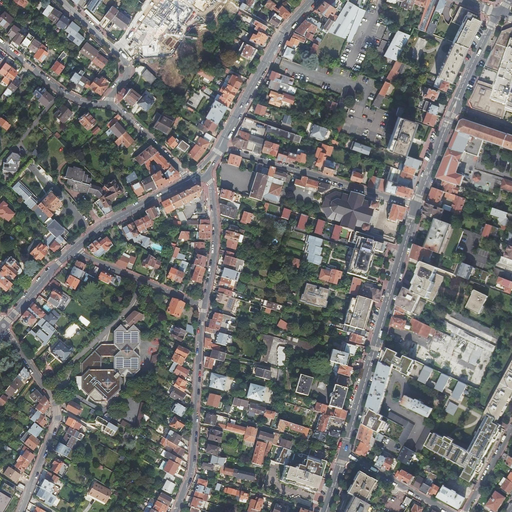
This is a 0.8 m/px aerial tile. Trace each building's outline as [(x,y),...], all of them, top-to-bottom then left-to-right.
[(25,0),(13,0),(23,8),(28,2),(26,1),(25,0)] [(91,0),(87,8),(94,14),(103,0),(91,0)] [(132,39),(142,46),(157,44),(172,21),(181,27),(192,11),(176,0),(161,0),(157,7),(154,5),(132,39)] [(203,1),(200,0),(195,0),(193,5),(204,12),(208,5),(207,4),(203,1)] [(247,0),(244,4),(249,7),(252,9),(254,6),(251,5),(254,1),(254,0),(247,0)] [(267,0),(263,6),(270,10),(274,4),(267,0)] [(337,1),(335,0),(323,0),(322,1),(335,9),(340,12),(342,9),(335,5),(337,1)] [(345,0),(347,1),(342,9),(340,12),(337,16),(334,22),(327,32),(340,37),(358,8),(356,7),(349,2),(349,0),(345,0)] [(402,0),(402,1),(401,1),(401,3),(400,7),(411,10),(413,4),(414,0),(402,0)] [(426,0),(424,7),(418,28),(417,29),(426,33),(438,0),(426,0)] [(438,0),(426,33),(431,35),(444,0),(443,0),(438,0)] [(335,9),(322,1),(316,9),(314,10),(318,12),(324,16),(334,22),(337,16),(335,15),(334,16),(332,14),(335,9)] [(242,3),(239,8),(246,12),(249,7),(244,4),(242,3)] [(62,15),(47,5),(42,13),(53,22),(56,24),(57,22),(62,15)] [(281,18),(285,20),(291,14),(281,5),(278,9),(277,10),(278,11),(279,13),(277,15),(281,18)] [(459,26),(452,42),(466,48),(473,35),(481,20),(478,14),(459,6),(451,22),(459,26)] [(111,7),(105,16),(111,20),(118,11),(111,7)] [(358,8),(340,37),(346,40),(357,14),(358,8)] [(348,42),(351,43),(354,34),(355,34),(358,26),(359,25),(362,18),(363,17),(365,11),(358,8),(357,14),(346,40),(346,41),(347,41),(348,42)] [(131,21),(122,14),(118,11),(111,20),(116,24),(125,30),(131,21)] [(0,24),(5,29),(12,19),(3,12),(0,16),(0,24)] [(275,26),(281,18),(277,15),(274,13),(268,23),(269,23),(270,22),(275,26)] [(69,21),(62,15),(57,22),(56,24),(54,26),(58,29),(59,27),(62,30),(67,23),(69,21)] [(316,27),(318,28),(320,25),(320,24),(318,22),(308,16),(305,20),(316,27)] [(326,33),(327,32),(334,22),(324,16),(323,17),(325,18),(324,20),(323,21),(326,22),(323,26),(322,26),(320,29),(326,33)] [(265,28),(266,27),(254,20),(254,21),(253,22),(252,24),(255,26),(254,29),(258,31),(264,34),(266,31),(264,30),(265,28)] [(315,29),(316,27),(305,20),(300,26),(294,31),(302,35),(305,30),(307,32),(304,37),(315,43),(319,45),(319,44),(322,40),(317,37),(316,40),(311,38),(313,35),(312,34),(315,29)] [(76,32),(80,28),(71,22),(69,25),(67,23),(62,30),(65,31),(66,30),(69,32),(67,35),(67,36),(66,38),(67,38),(78,46),(83,39),(76,32)] [(238,28),(232,24),(230,27),(228,31),(234,34),(238,28)] [(17,33),(19,30),(13,25),(6,35),(13,39),(17,33)] [(474,92),(469,103),(472,108),(503,119),(506,110),(511,111),(511,94),(511,92),(511,28),(502,32),(489,59),(491,60),(487,68),(502,73),(495,91),(477,85),(474,92)] [(384,56),(396,61),(409,35),(404,33),(397,30),(384,56)] [(264,40),(267,36),(264,34),(258,31),(255,35),(252,34),(249,40),(261,45),(264,40)] [(29,32),(28,32),(19,45),(23,49),(24,47),(26,48),(26,46),(32,38),(34,36),(33,36),(33,37),(28,33),(29,32)] [(24,37),(17,33),(13,39),(12,41),(18,45),(24,37)] [(305,39),(293,33),(291,38),(299,41),(303,43),(305,39)] [(41,44),(32,38),(26,46),(35,53),(41,45),(41,44)] [(285,43),(285,45),(289,47),(288,47),(291,48),(293,48),(293,49),(295,48),(297,42),(299,43),(299,41),(291,38),(290,41),(289,42),(287,41),(286,41),(286,42),(285,43)] [(452,42),(436,78),(449,83),(451,83),(456,71),(462,57),(465,50),(466,48),(452,42)] [(90,46),(86,43),(79,51),(92,60),(97,53),(89,47),(90,46)] [(244,43),(239,52),(250,58),(255,48),(244,43)] [(314,55),(318,46),(313,43),(309,53),(314,55)] [(137,46),(139,56),(144,56),(158,56),(158,53),(160,53),(160,45),(157,45),(157,44),(142,46),(137,46)] [(41,61),(47,54),(45,53),(48,50),(43,46),(41,45),(35,53),(33,55),(41,61)] [(284,47),(283,48),(285,49),(284,50),(282,56),(291,60),(294,54),(297,48),(295,48),(293,49),(293,48),(291,48),(288,47),(289,47),(285,45),(284,47)] [(56,61),(59,63),(63,58),(64,58),(66,55),(62,52),(56,61)] [(97,53),(92,60),(92,61),(102,69),(107,61),(97,53)] [(56,61),(50,69),(58,74),(64,67),(61,65),(62,64),(61,63),(60,64),(59,63),(56,61)] [(396,61),(384,82),(392,85),(397,72),(403,75),(405,71),(408,66),(400,63),(396,61)] [(0,73),(5,77),(11,68),(5,64),(0,71),(0,73)] [(5,77),(2,81),(8,85),(12,80),(17,72),(11,68),(5,77)] [(156,78),(146,69),(141,75),(151,84),(156,78)] [(203,71),(199,69),(197,73),(210,81),(212,77),(214,79),(215,78),(203,71)] [(84,72),(81,71),(80,70),(79,72),(77,71),(76,73),(75,72),(74,73),(73,72),(72,72),(68,76),(69,78),(70,79),(69,80),(75,84),(81,76),(83,74),(84,72)] [(289,77),(281,74),(272,71),(269,78),(270,79),(283,84),(286,85),(289,77)] [(8,88),(14,92),(21,83),(26,76),(23,74),(19,79),(19,80),(17,80),(14,78),(8,88)] [(236,89),(241,80),(232,75),(231,76),(228,83),(226,82),(225,83),(236,89)] [(81,76),(75,84),(81,88),(83,87),(83,86),(87,88),(89,86),(91,83),(81,76)] [(99,80),(95,77),(91,83),(89,86),(92,89),(96,92),(100,95),(109,82),(102,77),(99,80)] [(433,87),(445,92),(447,87),(449,83),(436,78),(437,78),(433,87)] [(290,86),(286,85),(283,84),(270,79),(269,82),(267,82),(266,84),(268,84),(268,87),(277,90),(277,89),(287,92),(290,86)] [(384,82),(383,84),(378,94),(384,96),(390,98),(395,86),(392,85),(384,82)] [(225,83),(224,84),(223,84),(219,91),(222,93),(220,96),(230,101),(236,89),(225,83)] [(10,98),(14,92),(8,88),(3,94),(10,98)] [(39,99),(45,92),(46,91),(42,88),(41,90),(38,88),(33,94),(39,99)] [(127,92),(123,88),(117,94),(118,101),(119,102),(122,98),(127,92)] [(140,97),(130,89),(127,92),(122,98),(132,106),(135,102),(140,97)] [(424,95),(423,97),(425,98),(425,97),(431,99),(430,100),(433,101),(434,98),(435,99),(437,93),(428,89),(426,95),(424,95)] [(277,94),(270,91),(269,95),(271,96),(269,103),(279,106),(280,106),(284,107),(284,108),(286,102),(293,104),(295,97),(283,92),(282,95),(278,94),(278,93),(277,94)] [(46,108),(54,99),(45,92),(39,99),(38,100),(46,108)] [(154,102),(143,93),(140,97),(135,102),(146,111),(154,102)] [(384,96),(378,94),(371,106),(378,108),(384,96)] [(230,101),(220,96),(217,102),(226,107),(230,101)] [(226,107),(217,102),(214,100),(210,107),(211,108),(206,118),(207,118),(217,124),(218,121),(225,110),(226,107)] [(334,111),(336,103),(333,102),(332,102),(331,105),(326,103),(325,107),(327,108),(334,111)] [(430,103),(427,112),(436,115),(439,106),(430,103)] [(266,107),(257,104),(255,104),(254,109),(255,110),(254,113),(263,116),(269,118),(271,115),(264,112),(266,107)] [(72,114),(63,106),(54,116),(63,124),(67,120),(69,122),(71,120),(69,118),(72,114)] [(393,110),(392,114),(399,117),(400,117),(403,110),(398,108),(397,111),(393,110)] [(87,115),(85,112),(82,115),(84,118),(80,121),(79,122),(87,131),(96,123),(88,114),(87,115)] [(156,123),(161,115),(157,112),(152,120),(156,123)] [(433,127),(437,116),(436,115),(427,112),(423,123),(433,127)] [(173,124),(175,120),(162,113),(161,115),(156,123),(153,127),(167,135),(170,129),(173,124)] [(290,125),(293,117),(285,114),(282,123),(290,125)] [(7,118),(3,115),(0,119),(0,125),(6,131),(10,126),(6,123),(8,120),(7,119),(7,118)] [(118,115),(108,123),(112,127),(116,123),(122,118),(118,115)] [(400,117),(399,117),(387,150),(402,155),(414,122),(400,117)] [(212,131),(217,124),(207,118),(203,126),(199,124),(197,128),(201,130),(206,133),(207,130),(209,130),(212,131)] [(464,120),(461,122),(454,138),(445,158),(440,170),(437,179),(443,181),(456,185),(456,186),(460,187),(464,176),(456,173),(464,152),(479,157),(484,141),(511,149),(511,136),(508,135),(464,120)] [(333,131),(339,133),(342,126),(340,125),(340,123),(336,122),(333,131)] [(22,126),(27,131),(30,127),(25,123),(22,126)] [(119,139),(126,132),(116,123),(112,127),(110,129),(119,139)] [(326,134),(328,129),(313,124),(310,134),(311,136),(322,140),(324,139),(326,134)] [(302,137),(280,129),(268,125),(266,132),(274,135),(282,138),(292,141),(299,144),(302,137)] [(100,131),(97,128),(91,133),(94,136),(100,131)] [(196,136),(193,142),(193,143),(196,144),(196,145),(205,150),(205,149),(212,136),(206,133),(201,130),(199,135),(204,137),(203,139),(196,136)] [(250,135),(238,130),(235,137),(248,141),(250,135)] [(122,142),(127,148),(134,142),(126,132),(119,139),(115,142),(119,146),(122,142)] [(250,135),(248,141),(245,149),(260,154),(264,139),(250,135)] [(178,145),(180,142),(176,138),(175,139),(172,136),(166,142),(172,148),(177,144),(178,145)] [(248,141),(235,137),(232,142),(233,146),(245,149),(248,141)] [(189,145),(181,140),(180,142),(178,145),(176,147),(183,153),(189,145)] [(268,153),(271,143),(265,141),(262,151),(268,153)] [(353,141),(350,149),(368,155),(370,148),(353,141)] [(279,146),(271,143),(268,153),(276,156),(279,146)] [(321,150),(317,148),(314,156),(318,158),(317,160),(315,165),(323,167),(323,166),(325,160),(324,159),(326,154),(330,156),(333,147),(323,144),(321,150)] [(196,161),(205,150),(196,145),(188,154),(196,161)] [(144,164),(151,158),(157,153),(151,147),(135,160),(139,164),(137,166),(139,168),(144,164)] [(304,152),(298,149),(296,154),(296,155),(294,160),(304,163),(307,155),(303,154),(304,152)] [(281,160),(286,162),(288,153),(280,151),(279,153),(278,153),(276,159),(281,160)] [(290,161),(294,162),(294,160),(296,155),(296,154),(289,152),(288,153),(286,162),(290,163),(290,161)] [(18,155),(13,153),(7,159),(7,163),(4,162),(3,169),(4,171),(16,172),(17,171),(18,166),(17,164),(17,162),(20,162),(21,158),(18,155)] [(153,160),(166,172),(171,167),(164,159),(157,153),(151,158),(153,160)] [(186,153),(180,161),(182,163),(188,155),(186,153)] [(230,155),(227,164),(237,167),(240,158),(230,155)] [(406,160),(404,165),(416,169),(417,165),(419,160),(418,160),(406,156),(404,156),(403,158),(405,159),(406,160)] [(151,177),(156,175),(154,172),(156,171),(156,170),(155,168),(153,169),(150,163),(153,160),(151,158),(144,164),(151,177)] [(333,170),(335,163),(325,160),(323,166),(333,170)] [(476,167),(482,169),(484,162),(477,161),(476,167)] [(413,175),(416,169),(404,165),(404,164),(401,171),(413,175)] [(333,170),(323,166),(323,167),(321,173),(331,176),(332,176),(334,170),(333,170)] [(166,172),(164,174),(167,180),(169,183),(171,182),(179,178),(179,174),(171,167),(166,172)] [(275,169),(270,167),(267,177),(272,178),(274,172),(275,169)] [(415,183),(417,177),(413,175),(401,171),(397,170),(391,167),(386,180),(387,180),(392,182),(404,186),(413,189),(415,183)] [(97,196),(100,199),(105,195),(109,192),(104,187),(101,190),(99,189),(91,186),(91,185),(90,185),(91,180),(87,179),(88,176),(84,175),(84,173),(82,172),(82,170),(73,168),(73,169),(68,168),(65,178),(64,177),(63,179),(68,180),(68,183),(72,184),(74,187),(73,189),(88,194),(94,196),(95,198),(97,196)] [(361,174),(352,171),(350,179),(350,180),(351,180),(353,181),(354,181),(354,180),(360,182),(362,175),(361,174)] [(125,179),(128,185),(129,184),(128,183),(129,183),(137,178),(134,172),(129,175),(125,179)] [(274,172),(272,178),(283,182),(285,182),(287,175),(283,173),(282,175),(274,172)] [(160,173),(156,175),(151,177),(150,177),(157,190),(167,185),(169,183),(167,180),(165,181),(164,179),(161,180),(160,178),(162,177),(160,173)] [(256,173),(255,173),(254,173),(255,173),(255,174),(256,174),(248,198),(260,201),(262,197),(278,203),(283,188),(281,187),(283,182),(272,178),(267,177),(260,174),(256,173)] [(370,175),(367,186),(378,190),(383,192),(387,180),(386,180),(379,178),(372,175),(370,175)] [(151,188),(153,191),(157,190),(150,177),(142,182),(140,183),(144,191),(151,188)] [(295,180),(294,185),(299,187),(304,188),(305,186),(305,184),(307,179),(302,177),(301,182),(295,180)] [(305,184),(305,186),(317,190),(318,187),(319,182),(307,179),(305,184)] [(511,182),(503,179),(499,189),(502,190),(511,192),(511,182)] [(392,182),(387,180),(383,192),(397,196),(406,199),(410,197),(412,191),(413,189),(404,186),(403,188),(403,187),(402,186),(401,186),(400,186),(399,187),(392,185),(391,185),(391,183),(392,183),(392,182)] [(447,193),(461,198),(463,192),(461,191),(462,187),(460,187),(456,186),(456,185),(443,181),(442,185),(445,186),(443,192),(444,192),(447,193)] [(60,237),(63,239),(69,233),(58,222),(56,224),(50,218),(55,213),(54,211),(61,203),(59,202),(61,202),(62,200),(62,198),(61,197),(60,197),(54,190),(51,193),(38,207),(36,205),(37,203),(36,202),(31,197),(32,196),(33,195),(19,182),(12,189),(25,201),(24,203),(45,223),(46,222),(52,228),(51,229),(48,232),(52,235),(53,236),(56,239),(59,236),(60,237)] [(95,203),(104,216),(111,213),(107,206),(110,205),(109,203),(113,201),(114,201),(115,198),(114,198),(120,195),(120,194),(122,193),(123,192),(121,188),(120,187),(119,188),(118,187),(117,187),(114,182),(104,187),(109,192),(110,191),(111,193),(106,196),(105,195),(100,199),(95,203)] [(141,193),(144,191),(140,183),(139,182),(131,186),(136,195),(137,195),(137,196),(141,194),(141,193)] [(319,182),(318,187),(319,188),(318,193),(322,194),(325,192),(327,185),(319,182)] [(187,191),(169,200),(174,210),(189,202),(190,204),(195,201),(196,203),(200,200),(198,198),(201,190),(197,186),(187,191)] [(460,215),(465,199),(461,198),(447,193),(445,197),(454,200),(452,208),(444,206),(443,208),(440,207),(441,205),(442,205),(443,202),(442,202),(442,201),(443,200),(442,199),(444,192),(443,192),(433,188),(431,195),(427,204),(444,210),(460,215)] [(233,193),(223,190),(220,198),(228,201),(230,202),(232,196),(233,196),(234,195),(233,194),(233,193)] [(364,196),(350,192),(349,196),(336,192),(325,197),(322,208),(327,218),(341,223),(339,227),(342,228),(351,231),(353,231),(354,227),(361,229),(361,230),(367,232),(369,226),(368,225),(373,210),(374,210),(376,204),(370,202),(363,200),(364,196)] [(174,210),(169,200),(165,202),(162,204),(167,213),(174,210)] [(240,205),(230,202),(228,201),(226,206),(237,210),(238,210),(240,205)] [(12,216),(13,214),(6,207),(7,206),(3,202),(1,204),(0,205),(0,217),(2,220),(4,219),(8,222),(13,217),(12,216)] [(226,206),(219,204),(219,210),(220,214),(220,215),(234,220),(237,210),(226,206)] [(444,210),(427,204),(425,211),(423,215),(431,218),(432,215),(436,216),(435,219),(437,220),(440,221),(444,210)] [(405,209),(392,205),(387,220),(395,222),(396,220),(402,222),(405,209)] [(149,210),(145,212),(147,216),(150,221),(159,217),(157,214),(159,212),(157,208),(155,209),(154,207),(149,210)] [(490,215),(499,218),(497,219),(500,223),(507,218),(506,216),(507,213),(493,208),(490,215)] [(284,209),(281,218),(282,218),(285,219),(285,220),(288,220),(289,218),(291,211),(284,209)] [(180,222),(182,226),(183,225),(199,225),(210,225),(209,220),(200,220),(200,221),(191,221),(189,220),(187,222),(182,211),(179,212),(176,214),(180,222)] [(249,224),(252,215),(244,212),(241,221),(240,223),(246,225),(246,223),(249,224)] [(278,217),(266,213),(264,219),(277,222),(278,217)] [(305,229),(304,228),(305,227),(308,217),(301,214),(297,228),(305,230),(305,229)] [(147,216),(141,220),(146,229),(152,226),(152,222),(150,221),(147,216)] [(510,222),(507,218),(500,223),(502,225),(501,229),(505,231),(505,228),(507,224),(510,222)] [(141,220),(134,223),(135,225),(138,231),(139,232),(142,231),(143,233),(147,231),(146,229),(141,220)] [(325,222),(318,220),(314,233),(323,236),(324,234),(321,233),(322,232),(325,222)] [(440,221),(437,220),(437,222),(432,233),(426,249),(433,252),(453,259),(463,232),(464,230),(440,221)] [(127,226),(122,229),(128,241),(132,238),(133,240),(134,239),(136,242),(141,240),(143,243),(141,246),(146,249),(149,244),(148,242),(150,239),(141,235),(140,234),(138,235),(136,232),(133,226),(132,224),(127,226)] [(497,228),(487,224),(485,228),(483,228),(481,232),(484,233),(483,236),(488,238),(489,235),(492,236),(492,233),(495,234),(497,228)] [(339,227),(335,225),(331,238),(340,241),(341,239),(338,239),(342,228),(339,227)] [(232,227),(229,227),(228,232),(239,235),(240,236),(241,236),(243,231),(238,229),(235,228),(233,228),(234,227),(233,226),(233,228),(232,227)] [(355,244),(357,245),(355,250),(372,255),(374,250),(380,252),(382,245),(372,242),(373,238),(353,231),(351,231),(348,242),(355,244)] [(181,232),(179,237),(178,239),(183,239),(184,241),(187,241),(187,239),(188,239),(188,232),(181,232)] [(224,239),(228,240),(237,242),(237,243),(239,243),(242,236),(240,236),(239,235),(228,232),(227,232),(224,239)] [(59,245),(61,244),(56,239),(53,236),(52,235),(44,244),(49,248),(48,248),(49,249),(55,253),(60,246),(59,245)] [(323,240),(307,235),(304,244),(306,244),(304,252),(306,253),(303,261),(308,263),(312,264),(320,266),(321,263),(319,262),(320,257),(321,254),(319,253),(321,248),(322,245),(320,244),(321,240),(323,240)] [(56,239),(61,244),(64,240),(63,239),(60,237),(59,236),(56,239)] [(94,256),(98,258),(102,254),(101,253),(108,248),(109,249),(110,248),(110,247),(112,245),(106,238),(102,241),(100,238),(96,242),(95,241),(91,244),(87,248),(88,253),(90,252),(94,256)] [(35,249),(43,257),(46,253),(44,251),(47,248),(44,246),(44,245),(43,244),(42,244),(41,245),(40,244),(41,243),(37,239),(34,242),(34,244),(31,246),(35,249)] [(235,247),(237,243),(237,242),(228,240),(226,247),(233,249),(234,247),(235,247)] [(204,243),(195,242),(195,243),(194,249),(196,249),(196,253),(204,253),(205,252),(205,250),(204,249),(204,243)] [(426,249),(414,244),(411,256),(410,258),(422,262),(423,258),(430,260),(433,252),(426,249)] [(511,247),(507,245),(502,257),(511,260),(511,247)] [(40,260),(43,257),(35,249),(31,246),(30,246),(24,253),(32,259),(35,262),(38,258),(40,260)] [(174,251),(172,257),(175,259),(182,261),(185,262),(186,260),(183,259),(185,256),(177,253),(179,249),(175,247),(174,251)] [(369,266),(372,255),(355,250),(353,249),(346,273),(347,274),(365,279),(366,276),(369,266)] [(220,250),(219,254),(226,256),(231,258),(233,254),(220,250)] [(157,260),(149,255),(147,259),(143,261),(142,265),(147,268),(148,265),(154,267),(158,269),(161,262),(157,260)] [(206,258),(197,255),(193,265),(203,268),(206,259),(206,258)] [(118,260),(116,264),(121,266),(125,268),(126,266),(127,266),(128,263),(133,265),(136,259),(131,256),(131,257),(130,260),(127,258),(122,256),(120,261),(118,260)] [(232,271),(235,272),(237,272),(239,266),(242,267),(244,261),(236,259),(231,258),(226,256),(224,261),(224,263),(223,264),(225,265),(224,269),(232,271)] [(511,260),(502,257),(499,256),(497,262),(511,267),(511,260)] [(0,273),(0,275),(1,276),(3,278),(4,276),(5,277),(7,274),(12,279),(17,273),(18,275),(20,275),(22,272),(22,270),(20,269),(14,264),(16,261),(10,257),(5,263),(6,263),(1,269),(2,270),(0,271),(0,272),(1,273),(0,273)] [(300,260),(292,258),(290,266),(298,268),(300,260)] [(188,263),(185,262),(182,261),(178,269),(185,272),(188,263)] [(77,262),(74,268),(82,272),(85,266),(77,262)] [(436,273),(438,269),(423,263),(421,266),(420,269),(421,269),(418,275),(419,276),(417,281),(415,285),(416,286),(413,292),(421,296),(433,301),(444,278),(436,273)] [(457,264),(453,274),(469,280),(471,275),(473,275),(476,268),(463,263),(457,264)] [(203,268),(193,265),(192,265),(187,279),(200,283),(202,278),(201,278),(203,273),(202,273),(204,269),(203,268)] [(82,272),(74,268),(70,275),(78,279),(86,283),(88,278),(87,276),(88,275),(86,274),(82,272)] [(167,278),(173,280),(177,271),(171,268),(167,278)] [(224,268),(221,277),(232,280),(235,281),(237,282),(240,273),(237,272),(235,272),(232,271),(224,269),(224,268)] [(339,279),(341,272),(331,269),(329,269),(326,268),(327,268),(326,272),(325,271),(321,270),(319,279),(329,282),(329,283),(335,285),(337,279),(339,279)] [(510,274),(494,268),(492,274),(500,277),(508,280),(510,274)] [(102,272),(103,270),(99,269),(95,276),(95,278),(98,280),(108,285),(109,282),(112,283),(114,278),(107,275),(102,272)] [(177,271),(173,280),(180,283),(184,274),(177,271)] [(490,274),(483,271),(480,279),(485,281),(487,276),(489,277),(490,274)] [(74,290),(79,281),(70,276),(69,276),(67,277),(66,279),(67,280),(68,280),(65,285),(74,290)] [(232,280),(221,277),(218,286),(232,291),(233,288),(235,281),(232,280)] [(511,288),(511,281),(509,281),(508,280),(500,277),(497,283),(506,286),(504,292),(510,294),(511,289),(511,288)] [(9,288),(12,285),(3,278),(0,281),(0,287),(1,289),(3,291),(6,293),(10,288),(9,288)] [(353,278),(348,294),(355,296),(360,280),(353,278)] [(53,280),(50,283),(58,289),(60,285),(53,280)] [(326,301),(329,290),(317,287),(317,289),(315,289),(316,286),(306,284),(303,295),(302,294),(300,300),(306,302),(306,303),(319,307),(319,306),(325,308),(327,302),(326,301)] [(372,301),(378,303),(379,297),(381,291),(365,287),(361,298),(363,298),(372,301)] [(218,291),(217,293),(231,298),(233,298),(235,293),(228,291),(219,288),(218,291)] [(421,296),(413,292),(405,288),(403,291),(401,296),(396,306),(405,310),(413,314),(413,313),(419,316),(426,304),(419,301),(421,296)] [(60,299),(63,295),(57,292),(55,290),(54,291),(52,293),(52,294),(52,295),(51,297),(47,302),(49,304),(53,306),(56,309),(60,303),(62,301),(62,300),(60,299)] [(68,299),(69,297),(59,290),(57,292),(63,295),(68,299)] [(488,297),(475,290),(466,308),(479,314),(488,297)] [(231,298),(217,293),(215,301),(224,305),(223,308),(231,311),(235,299),(231,298)] [(371,303),(372,301),(363,298),(361,298),(356,296),(355,300),(353,299),(350,311),(348,310),(347,310),(345,317),(346,317),(348,318),(346,326),(363,331),(364,327),(363,327),(366,316),(367,317),(369,310),(367,310),(369,305),(371,305),(371,303)] [(184,304),(172,299),(167,312),(178,317),(184,304)] [(270,310),(275,311),(277,304),(264,300),(262,307),(266,308),(270,310)] [(33,304),(29,309),(38,317),(40,319),(41,320),(42,318),(46,322),(52,327),(57,321),(57,320),(60,317),(54,312),(51,315),(50,315),(48,317),(46,316),(45,315),(33,304)] [(405,310),(396,306),(396,308),(395,310),(403,314),(404,315),(411,318),(413,314),(405,310)] [(38,317),(29,309),(23,316),(21,317),(24,319),(23,321),(23,323),(25,324),(27,324),(29,326),(30,325),(30,326),(38,317)] [(403,314),(395,310),(392,319),(390,326),(404,330),(404,329),(411,331),(413,327),(410,326),(407,325),(408,324),(406,323),(406,322),(403,321),(404,315),(403,314)] [(117,401),(121,397),(121,392),(120,390),(120,377),(133,377),(133,373),(135,371),(139,371),(140,359),(137,356),(134,352),(137,349),(140,346),(141,333),(136,333),(134,332),(135,327),(140,322),(142,323),(145,316),(134,311),(125,320),(127,322),(126,325),(120,325),(114,331),(115,345),(108,352),(95,351),(82,363),(82,376),(77,376),(77,380),(77,384),(79,389),(82,389),(94,402),(107,402),(110,399),(111,401),(117,401)] [(498,340),(500,334),(453,311),(451,317),(498,340)] [(223,323),(224,323),(226,319),(230,320),(231,317),(222,315),(222,316),(214,313),(214,316),(213,316),(212,320),(220,322),(223,323)] [(41,320),(40,319),(36,324),(41,328),(36,334),(31,330),(29,332),(44,345),(55,330),(52,327),(46,322),(42,318),(41,320)] [(437,331),(413,319),(410,326),(413,327),(411,331),(427,338),(433,340),(437,331)] [(456,335),(494,353),(496,347),(448,324),(448,323),(439,319),(436,325),(456,335)] [(229,325),(224,323),(223,323),(220,322),(212,320),(211,320),(208,328),(212,329),(217,331),(218,333),(225,335),(226,331),(227,331),(229,325)] [(287,330),(287,324),(280,320),(277,326),(287,330)] [(135,328),(135,327),(134,332),(136,333),(141,333),(140,333),(143,330),(138,325),(135,328)] [(185,331),(173,326),(171,331),(173,332),(171,337),(181,342),(185,331)] [(344,332),(351,334),(361,337),(364,338),(365,336),(366,332),(363,331),(346,326),(344,332)] [(225,335),(218,333),(217,334),(215,343),(225,346),(228,336),(225,335)] [(30,335),(28,334),(22,340),(24,342),(30,335)] [(361,337),(351,334),(349,341),(359,344),(361,337)] [(264,345),(259,362),(266,364),(274,337),(267,335),(266,340),(264,345)] [(285,340),(281,339),(280,342),(287,344),(287,343),(288,344),(291,343),(292,344),(295,344),(296,346),(299,345),(299,347),(302,346),(303,348),(306,347),(306,349),(310,348),(310,350),(313,349),(314,351),(316,345),(286,336),(285,340)] [(216,348),(216,346),(213,345),(211,345),(211,343),(210,343),(211,340),(205,338),(205,343),(204,348),(210,350),(211,346),(216,348)] [(452,338),(446,350),(469,363),(475,352),(471,350),(472,348),(452,338)] [(58,358),(57,359),(62,363),(63,362),(63,363),(72,353),(72,352),(73,351),(73,349),(71,347),(69,347),(67,348),(59,341),(50,351),(51,352),(50,353),(55,357),(55,356),(58,358)] [(345,343),(342,353),(349,355),(353,356),(356,347),(345,343)] [(189,351),(178,346),(174,354),(184,359),(189,351)] [(383,351),(380,363),(392,369),(394,365),(397,367),(396,370),(409,377),(414,365),(413,364),(414,361),(406,357),(404,356),(402,360),(397,357),(398,354),(389,349),(388,351),(387,352),(385,352),(383,351)] [(222,362),(225,354),(216,352),(214,351),(212,350),(210,359),(214,360),(218,361),(220,361),(222,362)] [(342,353),(332,350),(329,361),(335,363),(340,365),(345,366),(346,364),(347,361),(349,355),(342,353)] [(184,359),(174,354),(170,361),(171,361),(173,362),(176,364),(180,366),(184,359)] [(481,356),(475,370),(485,375),(492,362),(481,356)] [(210,359),(204,357),(203,363),(203,367),(211,369),(211,368),(214,360),(210,359)] [(217,369),(211,368),(211,369),(211,371),(217,372),(220,361),(218,361),(218,362),(219,362),(217,369)] [(174,373),(177,375),(184,379),(188,371),(180,367),(180,366),(176,364),(173,362),(168,371),(174,374),(174,373)] [(340,365),(335,363),(332,372),(334,373),(337,374),(340,365)] [(392,369),(380,363),(378,368),(376,377),(371,391),(367,408),(379,415),(379,414),(392,369)] [(511,364),(485,414),(497,419),(498,420),(501,416),(502,416),(503,415),(504,413),(504,412),(507,406),(506,406),(509,402),(510,401),(511,400),(511,398),(511,397),(511,364)] [(352,368),(345,366),(340,365),(337,374),(338,374),(349,377),(352,368)] [(433,370),(425,366),(418,381),(426,385),(433,370)] [(27,371),(24,367),(17,376),(20,378),(21,379),(24,381),(25,380),(29,375),(27,371)] [(271,372),(254,367),(252,376),(255,377),(268,380),(271,372)] [(133,373),(133,377),(136,380),(141,375),(139,372),(139,371),(135,371),(133,373)] [(209,380),(211,380),(210,382),(209,387),(223,391),(226,378),(211,374),(209,380)] [(312,378),(300,374),(295,392),(307,396),(312,378)] [(450,377),(442,374),(435,389),(442,393),(450,377)] [(474,380),(479,386),(482,382),(481,380),(483,378),(480,374),(474,380)] [(336,385),(346,389),(349,379),(339,376),(338,379),(337,379),(336,382),(337,382),(336,385)] [(16,378),(3,395),(8,399),(11,396),(14,393),(15,393),(16,393),(17,391),(17,390),(16,390),(21,383),(18,380),(16,378)] [(178,378),(173,386),(175,387),(183,392),(185,388),(183,387),(185,383),(178,378)] [(327,383),(320,380),(318,387),(325,389),(327,383)] [(467,385),(459,382),(451,397),(459,401),(467,385)] [(265,388),(250,384),(246,398),(261,402),(265,388)] [(336,385),(334,385),(332,394),(330,393),(329,396),(331,397),(328,406),(335,408),(340,410),(341,407),(343,399),(346,389),(336,385)] [(175,387),(170,397),(179,403),(186,394),(183,392),(175,387)] [(35,402),(41,397),(36,391),(30,397),(35,402)] [(206,405),(217,408),(218,404),(218,402),(220,397),(209,394),(206,405)] [(47,402),(44,396),(42,398),(38,402),(39,403),(35,409),(45,416),(45,417),(47,414),(47,413),(45,412),(50,405),(47,402)] [(401,402),(402,403),(401,405),(428,418),(432,408),(423,404),(424,403),(416,399),(416,400),(406,396),(403,402),(402,401),(401,402)] [(247,404),(248,402),(234,398),(232,404),(237,405),(237,408),(239,408),(240,405),(245,406),(243,409),(246,410),(247,404)] [(66,409),(62,410),(75,417),(81,408),(70,402),(66,409)] [(135,426),(141,427),(141,425),(142,420),(144,414),(146,404),(141,403),(135,426)] [(185,409),(176,403),(171,411),(180,417),(185,409)] [(327,406),(316,403),(314,411),(320,413),(330,416),(344,420),(346,414),(346,412),(340,410),(335,408),(334,413),(325,411),(327,406)] [(446,411),(453,414),(457,407),(450,403),(446,411)] [(263,416),(265,408),(249,404),(247,410),(248,410),(248,411),(263,416)] [(279,409),(278,409),(268,407),(266,407),(265,408),(263,416),(263,417),(273,419),(270,428),(276,430),(279,420),(277,419),(278,413),(279,409)] [(378,433),(380,430),(382,431),(382,430),(386,423),(381,420),(383,417),(379,414),(379,415),(367,408),(366,411),(364,417),(362,425),(378,433)] [(45,416),(35,409),(32,414),(33,415),(31,418),(30,420),(34,423),(35,422),(35,421),(42,427),(46,423),(43,420),(44,418),(45,416)] [(397,443),(404,446),(415,426),(390,412),(386,418),(405,428),(397,443)] [(330,416),(320,413),(315,431),(324,434),(330,418),(330,416)] [(207,414),(204,424),(212,426),(214,427),(216,417),(207,414)] [(497,419),(485,414),(483,417),(486,418),(468,451),(453,443),(454,441),(445,437),(444,439),(435,433),(434,435),(430,433),(424,446),(465,469),(460,477),(470,483),(472,478),(476,471),(479,472),(483,464),(481,463),(482,462),(483,461),(482,461),(493,440),(496,441),(500,433),(498,432),(499,430),(499,429),(500,427),(501,425),(499,425),(495,423),(496,421),(497,419)] [(110,420),(104,416),(102,420),(97,417),(95,421),(95,422),(97,423),(97,426),(96,426),(96,427),(98,427),(98,426),(99,426),(100,426),(101,426),(101,425),(102,425),(106,428),(104,432),(110,435),(113,431),(115,432),(118,428),(116,427),(108,423),(110,420)] [(227,424),(228,419),(220,416),(218,424),(226,426),(227,424)] [(342,425),(344,420),(330,416),(330,418),(335,420),(334,423),(342,425)] [(184,423),(175,417),(169,426),(179,432),(184,423)] [(73,429),(72,429),(77,432),(79,429),(78,428),(80,425),(77,423),(73,421),(69,418),(65,424),(73,429)] [(230,425),(227,424),(226,426),(225,430),(243,435),(245,428),(234,425),(235,421),(232,420),(230,425)] [(280,420),(279,420),(276,430),(282,432),(284,426),(291,428),(291,429),(301,433),(303,427),(280,420)] [(122,421),(120,426),(126,429),(130,431),(131,432),(134,427),(122,421)] [(34,423),(28,432),(35,438),(42,429),(34,423)] [(378,433),(362,425),(361,426),(361,428),(359,433),(358,437),(358,439),(362,441),(371,446),(373,447),(374,444),(375,440),(380,441),(383,436),(378,433)] [(222,432),(243,438),(243,435),(225,430),(223,429),(216,427),(214,427),(212,426),(211,429),(222,432)] [(430,433),(432,429),(426,426),(413,451),(416,453),(419,455),(424,446),(430,433)] [(243,444),(246,445),(252,447),(253,442),(252,442),(256,429),(247,427),(244,438),(243,444)] [(305,439),(309,429),(303,427),(301,433),(299,437),(305,439)] [(68,448),(75,452),(79,440),(80,441),(84,435),(82,435),(77,432),(72,429),(69,428),(60,444),(68,448)] [(184,444),(179,441),(181,437),(167,428),(166,428),(163,432),(164,432),(165,433),(166,433),(163,438),(168,441),(180,448),(180,447),(182,448),(184,444)] [(219,442),(222,432),(211,429),(208,439),(219,442)] [(338,439),(340,431),(337,430),(337,432),(332,430),(331,430),(330,433),(326,432),(325,435),(328,435),(338,439)] [(313,438),(322,441),(324,434),(315,431),(314,435),(313,438)] [(33,450),(40,442),(35,438),(28,432),(27,432),(20,440),(33,450)] [(273,438),(275,433),(273,433),(272,436),(260,432),(258,439),(269,442),(265,452),(268,453),(270,446),(271,444),(272,442),(273,438)] [(181,437),(189,442),(189,438),(189,436),(183,433),(181,437)] [(180,458),(184,450),(180,448),(168,441),(163,438),(159,444),(164,447),(166,444),(173,448),(174,450),(172,453),(180,458)] [(282,447),(289,450),(291,443),(281,440),(279,446),(280,447),(282,447)] [(371,446),(362,441),(356,452),(357,454),(361,455),(362,453),(366,455),(371,446)] [(262,467),(263,465),(259,464),(265,444),(257,442),(251,465),(262,467)] [(60,444),(58,443),(54,451),(63,456),(70,460),(75,452),(68,448),(60,444)] [(218,448),(208,445),(207,449),(206,449),(205,451),(206,452),(206,453),(216,455),(218,448)] [(31,451),(25,447),(19,455),(21,457),(29,462),(33,456),(29,454),(31,451)] [(286,466),(291,450),(289,450),(282,447),(280,452),(278,458),(277,463),(286,466)] [(413,451),(405,447),(398,460),(409,466),(416,453),(413,451)] [(324,456),(325,454),(310,449),(308,456),(324,461),(325,456),(324,456)] [(168,460),(169,460),(178,465),(180,466),(183,461),(171,454),(167,452),(164,457),(168,460)] [(389,456),(384,453),(382,455),(381,455),(379,458),(377,463),(375,466),(378,468),(381,470),(389,456)] [(223,467),(225,458),(219,457),(216,456),(210,455),(208,463),(221,466),(223,467)] [(308,456),(307,456),(305,463),(304,466),(301,465),(298,464),(297,468),(295,467),(294,469),(321,478),(322,474),(325,462),(324,461),(308,456)] [(396,460),(396,459),(389,456),(381,470),(383,471),(385,472),(386,469),(389,470),(393,461),(394,461),(395,461),(396,461),(396,460)] [(29,462),(21,457),(18,462),(14,467),(22,472),(24,468),(25,468),(29,462)] [(65,470),(67,466),(56,459),(52,464),(54,465),(50,471),(61,477),(66,470),(65,470)] [(276,462),(265,459),(263,465),(262,467),(258,475),(256,488),(262,490),(271,463),(275,465),(276,462)] [(163,471),(166,473),(172,476),(178,465),(169,460),(168,462),(163,471)] [(158,468),(163,471),(168,462),(166,462),(166,463),(163,461),(158,468)] [(219,472),(221,466),(208,463),(203,462),(203,464),(202,464),(201,467),(202,468),(219,473),(219,472)] [(225,467),(223,467),(221,466),(219,472),(233,476),(236,477),(236,476),(237,472),(234,472),(235,470),(233,469),(225,467)] [(316,492),(321,478),(294,469),(286,466),(281,481),(288,483),(288,482),(309,489),(309,490),(316,492)] [(43,469),(41,475),(56,483),(57,479),(59,481),(60,479),(43,469)] [(253,480),(254,474),(237,470),(237,472),(236,476),(237,478),(242,479),(243,478),(253,480)] [(410,485),(414,477),(402,470),(400,473),(397,479),(403,482),(410,485)] [(346,494),(373,508),(379,511),(381,511),(387,502),(387,503),(391,495),(391,494),(383,490),(384,489),(385,487),(357,472),(356,474),(357,475),(353,482),(346,494)] [(423,493),(427,495),(431,487),(435,480),(437,476),(430,472),(428,476),(425,480),(424,483),(420,490),(419,491),(421,492),(423,493)] [(166,480),(163,486),(172,491),(175,485),(172,483),(175,478),(172,476),(166,473),(163,479),(166,480)] [(413,486),(420,490),(424,483),(425,480),(418,477),(413,486)] [(509,493),(511,489),(511,483),(507,480),(503,477),(499,483),(501,485),(500,486),(502,487),(501,488),(509,493)] [(50,493),(51,494),(51,493),(50,492),(54,485),(44,479),(39,488),(40,488),(50,493)] [(10,488),(4,484),(0,490),(0,511),(1,511),(3,510),(8,502),(12,496),(9,494),(8,494),(7,493),(10,488)] [(94,484),(89,493),(89,494),(97,499),(105,503),(111,492),(94,484)] [(439,488),(433,484),(429,492),(431,493),(433,494),(434,493),(436,494),(439,488)] [(209,496),(211,489),(205,487),(197,485),(195,491),(203,494),(208,495),(209,496)] [(443,486),(436,497),(453,506),(459,509),(465,498),(456,493),(457,491),(453,489),(452,491),(444,487),(445,486),(444,485),(444,486),(443,486)] [(172,491),(163,486),(161,490),(170,494),(172,491)] [(3,511),(16,491),(10,488),(7,493),(8,494),(9,494),(12,496),(8,502),(3,510),(1,511),(3,511)] [(48,496),(50,493),(40,488),(36,496),(46,501),(47,498),(48,499),(49,497),(48,496)] [(240,497),(241,492),(228,488),(228,490),(224,489),(224,491),(223,491),(222,492),(236,496),(240,497)] [(203,494),(195,491),(194,491),(193,494),(194,494),(193,498),(201,500),(202,501),(206,502),(208,495),(203,494)] [(244,492),(241,491),(241,492),(240,497),(236,496),(235,499),(239,500),(242,500),(243,499),(247,500),(247,494),(244,494),(244,492)] [(495,511),(506,498),(496,491),(486,506),(494,511),(495,511)] [(161,493),(156,501),(167,507),(171,498),(161,493)] [(371,511),(373,508),(346,494),(340,511),(342,511),(371,511)] [(198,510),(202,501),(201,500),(193,498),(191,503),(189,503),(187,506),(191,507),(197,509),(198,510)] [(254,510),(258,498),(256,498),(255,501),(251,500),(251,501),(249,501),(248,504),(250,505),(247,511),(236,511),(235,511),(234,511),(249,511),(251,509),(254,510)] [(260,499),(258,498),(254,510),(259,511),(263,500),(260,499)] [(154,505),(165,511),(167,507),(156,501),(154,505)]
